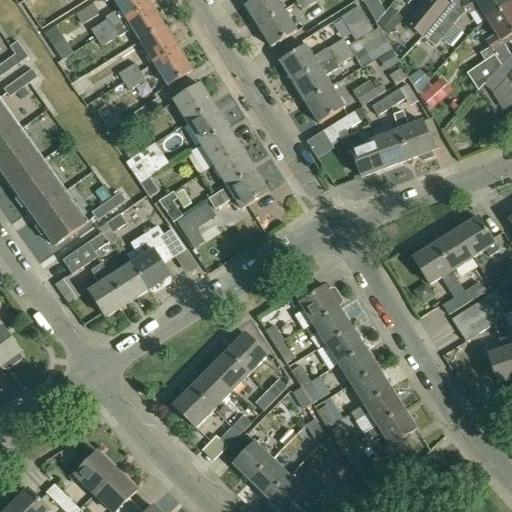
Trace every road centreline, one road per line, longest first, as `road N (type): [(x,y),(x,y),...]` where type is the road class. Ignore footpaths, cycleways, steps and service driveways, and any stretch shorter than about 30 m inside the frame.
road 1 (residential): [(337,229),(459,425),(511,484)]
road 2 (residential): [(95,374),(216,293),(337,229)]
road 3 (residential): [(337,229),(195,0)]
road 4 (residential): [(337,229),(511,164)]
road 5 (residential): [(95,374),(137,437),(211,511)]
road 6 (residential): [(0,243),(95,374)]
